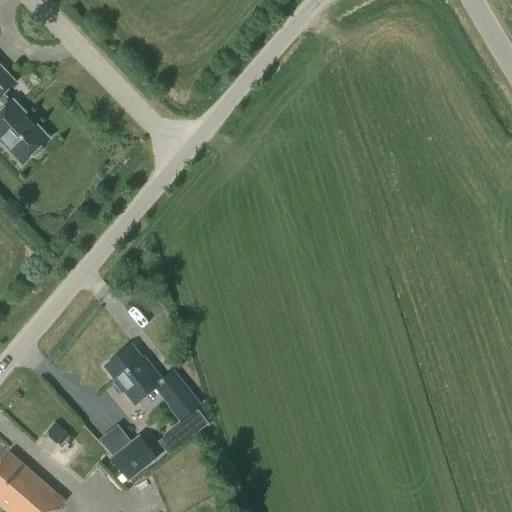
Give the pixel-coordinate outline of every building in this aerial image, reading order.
[(0,70),(0,106),(4,110),(0,113),(0,144),(20,165),(27,159),(30,158),(34,157),(37,154),(38,151),(39,147),(46,140),(11,104),(10,104),(1,96),(13,85),(0,70)] [(131,347),(106,367),(135,406),(155,390),(181,422),(200,407),(173,373),(163,380),(150,364),(146,367),(131,347)] [(56,425),(36,446),(79,484),(100,462),(56,425)] [(129,481),(155,459),(140,440),(113,462),(129,481)] [(54,511),(64,501),(9,453),(0,463),(0,505),(7,511),(54,511)]
